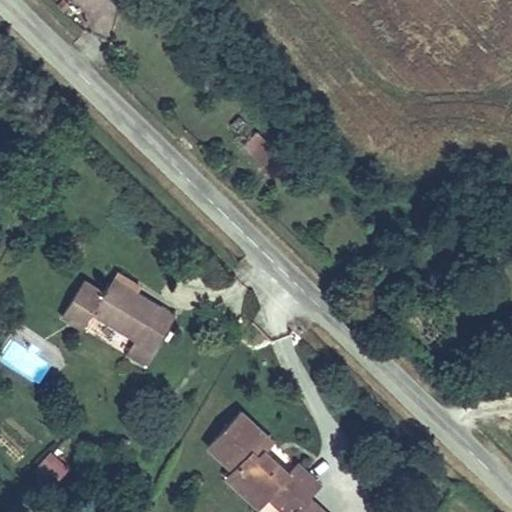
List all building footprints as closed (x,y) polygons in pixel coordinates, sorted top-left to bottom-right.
[(116,264),(94,251),(90,257),(113,270),(116,264)] [(108,339),(127,348),(156,294),(113,270),(90,257),(80,274),(58,262),(38,298),(64,312),(71,296),(116,321),(108,339)] [(234,485),(244,478),(254,466),(264,474),(284,450),(275,442),(265,452),(244,431),(254,420),(221,389),(187,423),(212,448),(205,455),(234,485)] [(48,449),(33,435),(17,452),(33,466),(48,449)] [(53,486),(70,468),(51,450),(34,468),(53,486)] [(244,478),(264,499),(287,477),(299,464),(284,450),(264,474),(254,466),(244,478)] [(287,477),(264,499),(257,506),(262,511),(302,511),(312,502),(287,477)]
